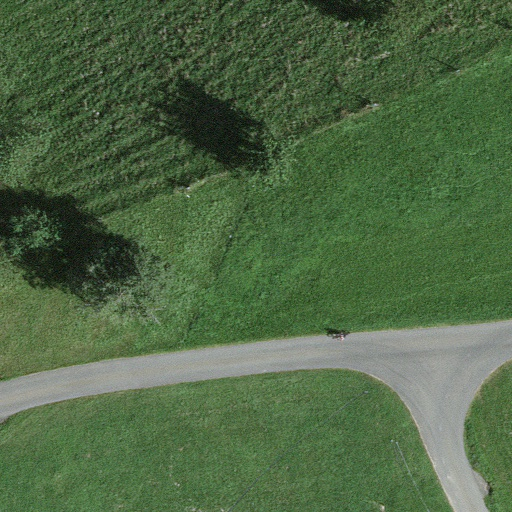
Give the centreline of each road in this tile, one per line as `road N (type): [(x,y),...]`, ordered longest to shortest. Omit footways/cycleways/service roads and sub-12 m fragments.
road 1 (unclassified): [(0,398),(116,374),(511,334)]
road 2 (track): [(474,511),(412,344)]
